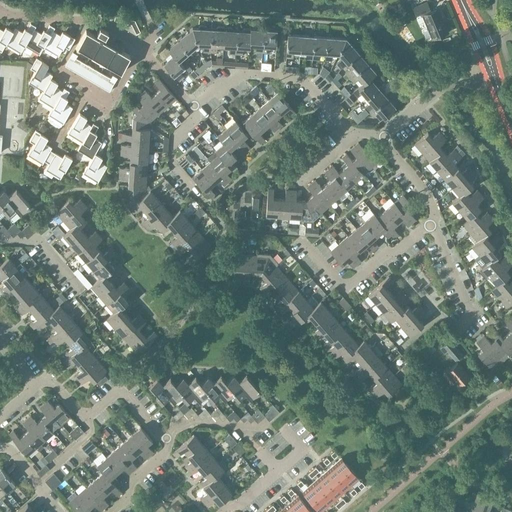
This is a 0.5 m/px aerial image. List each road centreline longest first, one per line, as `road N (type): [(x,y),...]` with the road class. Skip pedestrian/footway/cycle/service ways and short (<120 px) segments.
road 1 (residential): [(112,511),(165,453),(165,440),(120,390),(86,421),(60,389),(43,386)]
road 2 (residential): [(353,136),(300,78),(242,73),(194,107)]
road 3 (residential): [(300,235),(345,292),(431,224)]
road 4 (residential): [(145,48),(97,21),(0,14)]
road 5 (residential): [(380,138),(447,83),(491,71)]
road 6 (residential): [(145,48),(112,101),(57,69)]
